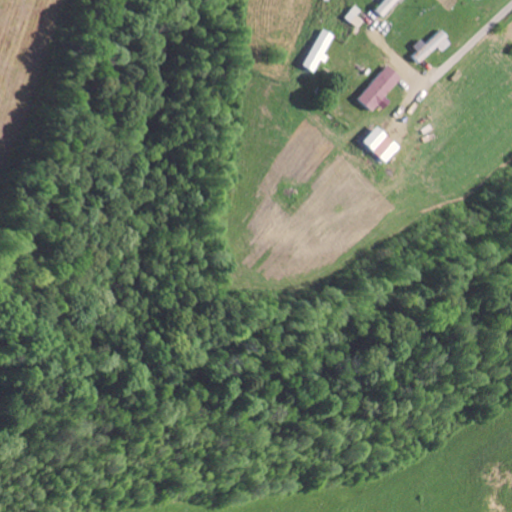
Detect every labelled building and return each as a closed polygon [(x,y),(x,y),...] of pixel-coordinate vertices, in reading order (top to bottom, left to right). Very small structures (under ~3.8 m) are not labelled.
[(379,0),(371,12),(380,19),(394,0),(379,0)] [(300,67),(312,73),(318,61),(321,62),(334,36),(319,29),(300,67)] [(413,65),(431,48),(436,52),(446,43),(434,31),(419,45),(416,43),(404,55),(413,65)] [(352,100),(366,113),(396,79),(382,66),(352,100)] [(356,143),(379,164),(394,148),(371,126),(356,143)]
